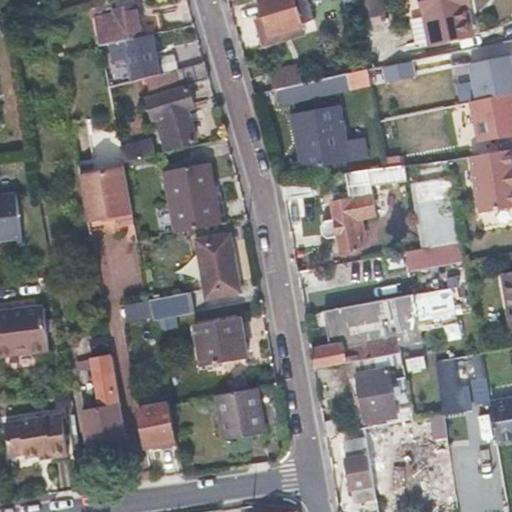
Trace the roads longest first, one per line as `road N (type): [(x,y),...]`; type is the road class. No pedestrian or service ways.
road 1 (residential): [(314,474),(255,189),(200,0)]
road 2 (residential): [(53,511),(314,474)]
